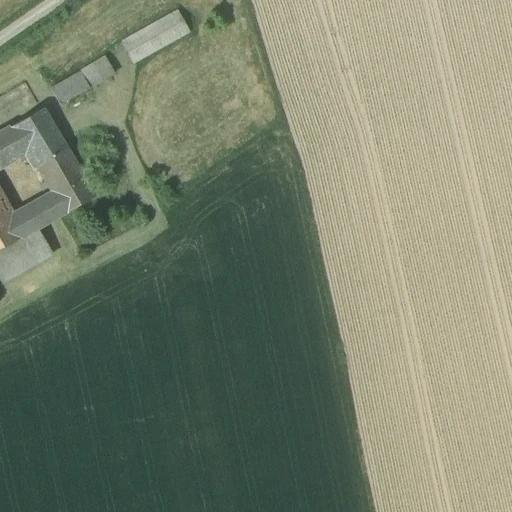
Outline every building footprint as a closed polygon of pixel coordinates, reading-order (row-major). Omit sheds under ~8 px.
[(116,52),(129,74),(187,40),(174,18),(116,52)] [(80,74),(89,89),(112,76),(103,61),(80,74)] [(51,90),(60,106),(89,89),(80,74),(51,90)] [(43,109),(8,129),(22,155),(31,171),(36,168),(67,150),(43,109)] [(8,129),(0,133),(0,167),(22,155),(8,129)] [(51,221),(63,214),(95,197),(67,150),(36,168),(52,195),(40,202),(51,221)] [(0,250),(15,242),(20,239),(37,229),(38,228),(28,209),(9,219),(0,202),(0,250)] [(38,228),(51,221),(40,202),(28,209),(38,228)] [(15,242),(28,266),(51,253),(37,229),(20,239),(15,242)] [(15,242),(0,250),(0,281),(28,266),(15,242)]
